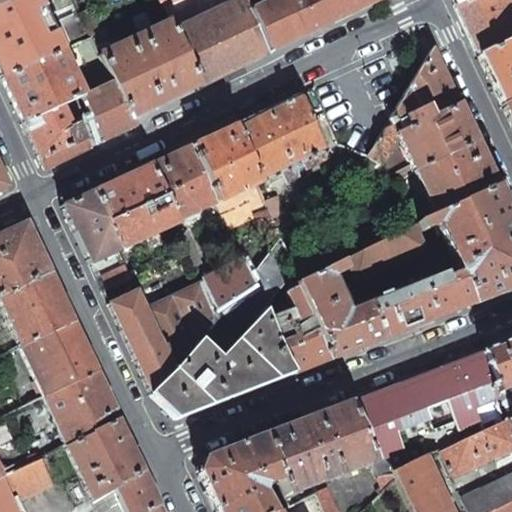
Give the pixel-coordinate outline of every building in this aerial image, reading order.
[(0,78),(1,80),(61,52),(49,24),(37,0),(15,0),(0,7),(0,78)] [(157,0),(169,24),(172,29),(235,0),(157,0)] [(235,0),(172,29),(199,87),(236,69),(267,54),(249,13),(244,2),(242,0),(235,0)] [(274,0),(249,13),(267,54),(337,21),(382,0),(274,0)] [(511,0),(469,0),(454,7),(468,37),(478,58),(511,41),(511,0)] [(81,14),(90,33),(95,31),(100,29),(91,9),(81,14)] [(112,83),(129,120),(166,102),(199,87),(172,29),(169,24),(100,56),(112,83)] [(511,41),(478,58),(492,87),(501,108),(511,102),(511,41)] [(430,49),(387,120),(427,108),(432,119),(458,107),(430,49)] [(13,106),(22,125),(61,107),(81,97),(83,97),(61,52),(1,80),(13,106)] [(81,97),(102,144),(118,136),(134,129),(129,120),(112,83),(83,97),(81,97)] [(230,127),(255,184),(281,172),(293,166),(302,162),(323,152),(297,96),(259,114),(230,127)] [(511,102),(501,108),(511,130),(511,102)] [(33,148),(39,162),(87,139),(79,124),(71,127),(61,107),(22,125),(33,148)] [(411,165),(415,174),(475,145),(464,121),(458,107),(432,119),(427,108),(387,120),(399,137),(411,165)] [(387,120),(364,157),(381,165),(384,164),(399,137),(387,120)] [(188,146),(215,203),(255,184),(230,127),(207,138),(188,146)] [(39,162),(43,170),(92,149),(87,139),(39,162)] [(434,216),(495,186),(483,161),(475,145),(415,174),(434,216)] [(147,166),(173,223),(215,203),(188,146),(165,157),(147,166)] [(302,162),(305,169),(317,164),(326,159),(323,152),(302,162)] [(397,172),(401,181),(406,179),(415,174),(411,165),(397,172)] [(92,192),(119,252),(175,227),(173,223),(147,166),(118,180),(92,192)] [(281,172),(285,181),(297,175),(293,166),(281,172)] [(409,185),(406,179),(401,181),(404,188),(409,185)] [(294,289),(331,360),(439,318),(511,289),(511,222),(495,186),(434,216),(417,224),(421,233),(438,225),(460,276),(446,282),(444,276),(346,315),(330,278),(342,273),(339,264),(293,286),(294,289)] [(75,240),(87,266),(119,252),(92,192),(60,207),(75,240)] [(267,209),(274,225),(283,213),(275,197),(263,202),(267,209)] [(258,202),(262,212),(267,209),(263,202),(263,200),(258,202)] [(254,215),(270,251),(279,239),(280,237),(274,225),(267,209),(262,212),(254,215)] [(7,231),(0,234),(0,296),(48,274),(34,243),(24,223),(7,231)] [(343,261),(353,282),(358,281),(419,253),(422,247),(412,227),(343,261)] [(179,236),(197,276),(205,273),(187,232),(179,236)] [(270,251),(255,270),(281,291),(289,281),(294,273),(279,239),(270,251)] [(201,283),(215,315),(253,287),(242,264),(201,283)] [(94,280),(101,294),(132,280),(126,266),(94,280)] [(0,310),(1,312),(17,348),(71,322),(58,294),(48,274),(0,296),(0,310)] [(143,310),(172,372),(199,342),(218,322),(215,315),(201,283),(143,310)] [(277,323),(269,325),(291,375),(316,366),(331,360),(294,289),(285,294),(296,318),(277,323)] [(106,305),(149,396),(172,372),(143,310),(135,292),(106,305)] [(263,311),(269,325),(277,323),(270,302),(263,311)] [(172,372),(149,396),(173,420),(237,396),(291,375),(269,325),(263,311),(218,360),(199,342),(172,372)] [(35,384),(41,398),(95,373),(81,343),(71,322),(17,348),(35,384)] [(511,342),(482,354),(498,396),(511,389),(511,342)] [(427,375),(347,406),(373,464),(378,476),(391,476),(425,460),(438,454),(481,433),(473,412),(500,399),(498,396),(482,354),(427,375)] [(41,398),(63,446),(92,432),(90,427),(113,412),(104,393),(95,373),(41,398)] [(511,389),(498,396),(500,399),(508,420),(511,418),(511,389)] [(500,399),(473,412),(481,433),(508,420),(500,399)] [(319,417),(263,438),(279,481),(285,498),(373,464),(347,406),(319,417)] [(86,496),(88,501),(110,490),(142,473),(128,442),(117,420),(92,432),(63,446),(83,491),(86,496)] [(481,433),(438,454),(449,476),(456,478),(511,450),(511,430),(508,420),(481,433)] [(203,461),(197,475),(214,511),(267,511),(260,494),(262,487),(279,481),(263,438),(242,446),(203,461)] [(1,477),(13,503),(49,486),(36,459),(32,462),(28,463),(1,477)] [(449,511),(425,460),(391,476),(394,483),(409,511),(449,511)] [(142,473),(110,490),(120,511),(153,511),(159,508),(148,485),(142,473)] [(511,474),(461,500),(467,511),(490,511),(511,502),(511,474)] [(391,476),(378,476),(383,485),(378,491),(382,494),(394,483),(391,476)] [(0,511),(17,511),(13,503),(1,477),(0,477),(0,511)] [(337,511),(326,488),(311,496),(318,511),(337,511)] [(511,511),(511,502),(490,511),(511,511)]
